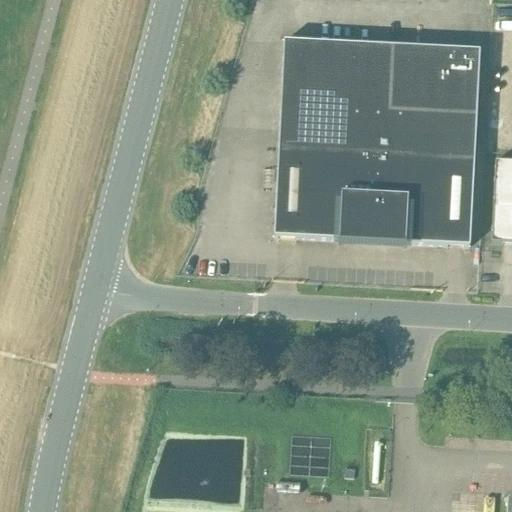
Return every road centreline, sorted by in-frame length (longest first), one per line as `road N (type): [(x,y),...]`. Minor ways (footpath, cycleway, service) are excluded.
road 1 (tertiary): [(92,289),(511,323)]
road 2 (tertiary): [(92,289),(167,0)]
road 3 (unclassified): [(34,511),(92,289)]
